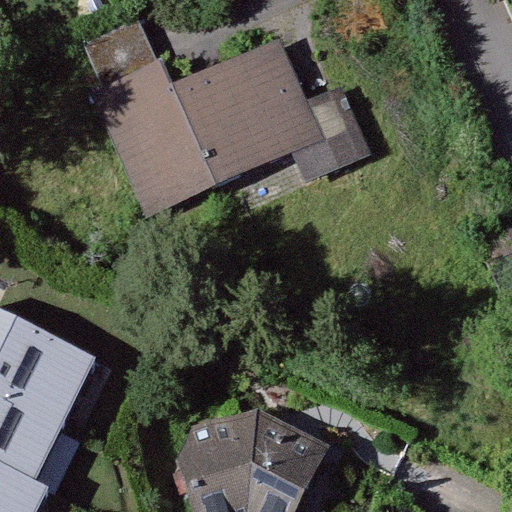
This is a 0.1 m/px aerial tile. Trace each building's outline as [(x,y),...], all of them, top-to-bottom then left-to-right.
[(371,158),(341,90),(306,105),(279,43),(168,92),(138,23),(83,47),(103,92),(90,97),(145,222),(292,158),(305,187),(371,158)] [(0,322),(0,397),(66,430),(94,370),(0,322)] [(0,397),(0,475),(35,492),(66,430),(0,397)] [(296,511),(326,454),(254,415),(192,437),(174,471),(188,511),(296,511)] [(0,475),(0,511),(42,511),(49,499),(35,492),(0,475)]
